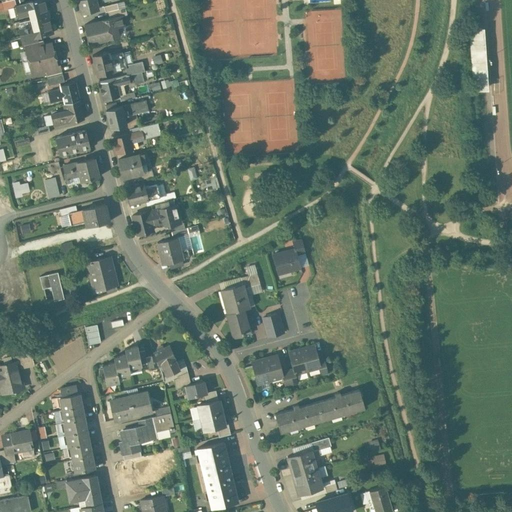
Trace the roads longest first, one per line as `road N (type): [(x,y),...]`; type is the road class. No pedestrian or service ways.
road 1 (residential): [(64,0),(121,228),(171,298)]
road 2 (residential): [(171,298),(230,373),(281,511)]
road 3 (residential): [(118,511),(83,362)]
